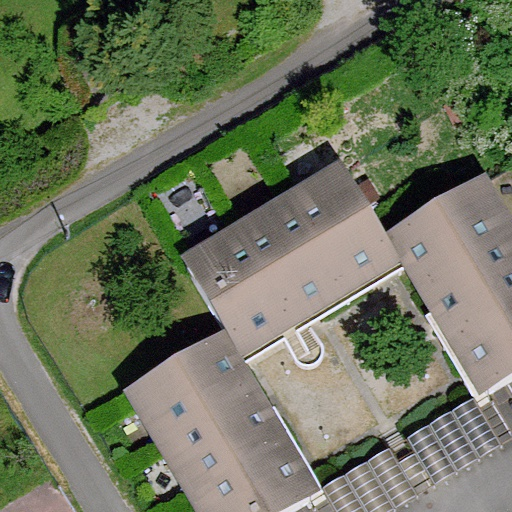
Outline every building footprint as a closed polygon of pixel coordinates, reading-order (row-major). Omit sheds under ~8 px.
[(197,274),(244,358),(402,266),(356,184),(197,274)] [(403,245),(412,262),(419,274),(446,319),(482,382),(493,401),(511,389),(511,241),(487,197),(403,245)] [(236,362),(243,374),(296,343),(320,330),(419,274),(412,262),(402,266),(244,358),(236,362)] [(482,382),(446,319),(435,327),(469,389),(482,382)] [(331,349),(320,330),(296,343),(305,362),(312,368),(320,368),(328,365),(331,362),(331,356),(331,349)] [(299,511),(316,502),(305,482),(269,419),(243,374),(236,362),(228,348),(143,394),(208,511),(299,511)] [(480,407),(414,444),(440,493),(507,455),(480,407)] [(269,419),(305,482),(319,474),(283,412),(269,419)] [(398,455),(329,494),(339,511),(406,511),(424,502),(398,455)]
